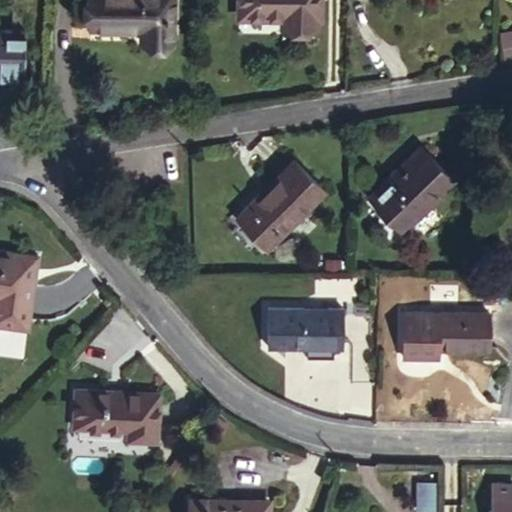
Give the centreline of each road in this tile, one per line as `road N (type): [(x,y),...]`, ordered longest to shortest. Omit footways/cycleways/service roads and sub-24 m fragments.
road 1 (residential): [(511,443),(320,435),(271,417),(188,348),(25,162)]
road 2 (residential): [(25,162),(511,81)]
